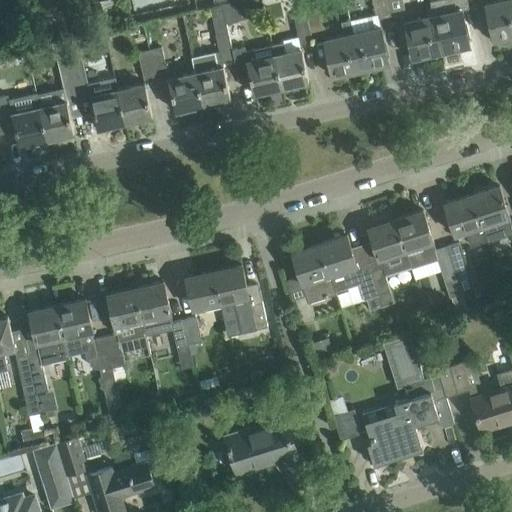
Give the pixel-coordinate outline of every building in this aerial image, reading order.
[(387,0),(372,0),(376,14),(377,19),(380,18),(391,16),(387,0)] [(402,0),(387,0),(391,16),(406,12),(402,0)] [(466,25),(459,0),(458,0),(457,0),(441,4),(440,0),(430,0),(433,13),(440,44),(441,51),(470,45),(468,37),(466,25)] [(511,35),(511,0),(492,0),(485,2),(494,40),(511,35)] [(234,1),(221,4),(224,16),(228,32),(234,59),(247,57),(234,1)] [(221,4),(211,6),(214,22),(220,50),(223,62),(234,59),(228,32),(224,16),(221,4)] [(320,4),(305,6),(307,14),(306,14),(310,33),(324,30),(320,4)] [(441,51),(440,44),(433,13),(404,20),(409,38),(413,58),(441,51)] [(310,33),(306,14),(295,17),(299,35),(301,44),(312,41),(310,33)] [(350,20),(343,22),(345,33),(324,37),(328,56),(332,76),(360,69),(352,31),(350,20)] [(352,31),(360,69),(389,63),(388,55),(385,43),(381,25),(352,31)] [(104,30),(78,36),(82,54),(108,48),(104,30)] [(82,115),(94,112),(87,82),(82,54),(78,36),(65,39),(68,54),(57,57),(60,70),(71,67),(82,115)] [(68,54),(65,39),(52,41),(56,57),(57,57),(68,54)] [(156,76),(168,74),(162,46),(149,49),(156,76)] [(309,81),(301,48),(274,54),(281,87),(309,81)] [(156,76),(149,49),(138,51),(144,79),(156,76)] [(223,65),(218,66),(215,51),(193,56),(195,71),(201,97),(203,104),(231,98),(223,65)] [(274,54),(246,60),(250,73),(254,93),(281,87),(274,54)] [(60,70),(64,87),(36,93),(46,139),(74,133),(71,117),(82,115),(71,67),(60,70)] [(203,104),(201,97),(195,71),(168,77),(176,110),(203,104)] [(87,82),(94,112),(98,128),(125,121),(117,88),(114,76),(87,82)] [(152,115),(145,82),(117,88),(125,121),(152,115)] [(3,86),(0,86),(0,114),(4,132),(16,129),(19,145),(46,139),(36,93),(10,99),(8,94),(5,94),(3,86)] [(511,223),(511,224),(499,185),(473,193),(482,224),(483,224),(487,239),(488,241),(511,233),(511,223)] [(473,193),(444,202),(456,237),(469,233),(472,244),(487,239),(482,224),(473,193)] [(423,209),(396,218),(409,258),(410,258),(424,253),(423,248),(434,244),(423,209)] [(368,227),(380,262),(381,262),(382,265),(371,269),(379,294),(390,291),(384,272),(411,263),(410,258),(409,258),(396,218),(368,227)] [(347,234),(320,242),(334,287),(335,287),(362,279),(370,306),(381,302),(378,294),(379,294),(371,269),(360,273),(347,234)] [(458,279),(470,275),(460,241),(448,245),(458,279)] [(292,251),(294,258),(300,275),(289,278),(303,322),(314,318),(309,303),(337,294),(335,287),(334,287),(320,242),(292,251)] [(458,279),(448,245),(435,249),(446,283),(458,279)] [(251,303),(242,263),(213,270),(221,303),(229,335),(257,329),(257,328),(268,326),(262,301),(251,303)] [(221,303),(213,270),(186,276),(190,295),(194,312),(208,309),(207,306),(221,303)] [(172,317),(164,280),(136,287),(146,335),(161,332),(158,320),(172,317)] [(146,335),(136,287),(107,293),(116,330),(128,327),(130,338),(146,335)] [(102,384),(101,386),(109,392),(113,388),(117,387),(116,381),(116,380),(114,367),(113,367),(106,336),(94,338),(94,335),(86,298),(57,304),(64,336),(69,356),(86,352),(87,358),(89,358),(91,364),(97,369),(101,368),(102,376),(99,378),(102,384)] [(57,304),(29,310),(38,347),(51,344),(50,339),(64,336),(57,304)] [(16,352),(8,315),(0,316),(0,370),(8,369),(5,354),(16,352)] [(190,343),(202,341),(197,316),(185,319),(190,343)] [(178,345),(177,346),(180,358),(193,355),(190,343),(185,319),(173,321),(178,345)] [(125,364),(119,333),(106,336),(113,367),(114,367),(125,364)] [(407,398),(394,402),(397,414),(366,423),(367,425),(373,444),(368,445),(373,459),(401,450),(401,448),(407,446),(409,452),(423,448),(415,423),(439,416),(434,400),(446,396),(438,371),(428,374),(429,377),(424,379),(410,333),(383,342),(397,387),(403,385),(407,398)] [(511,368),(497,373),(501,385),(478,392),(471,394),(482,429),(511,419),(511,346),(509,347),(511,359),(511,368)] [(47,390),(43,370),(38,350),(27,353),(36,393),(47,390)] [(16,355),(21,375),(29,414),(40,412),(36,393),(27,353),(16,355)] [(461,362),(438,369),(438,371),(446,396),(469,389),(461,362)] [(161,398),(147,401),(149,410),(162,406),(161,398)] [(121,408),(109,411),(111,422),(124,419),(121,408)] [(362,432),(354,408),(333,414),(340,439),(362,432)] [(311,478),(293,455),(296,454),(285,418),(227,436),(239,472),(276,460),(296,488),(311,478)] [(57,441),(67,473),(85,468),(75,435),(57,441)] [(75,500),(57,441),(32,448),(51,508),(75,500)] [(146,462),(161,457),(156,444),(134,452),(138,464),(112,472),(111,466),(88,473),(89,473),(94,490),(100,511),(106,511),(110,511),(119,511),(123,511),(122,511),(124,511),(119,495),(154,484),(147,465),(146,462)] [(0,511),(39,511),(34,494),(22,498),(20,494),(0,500),(0,511)]
